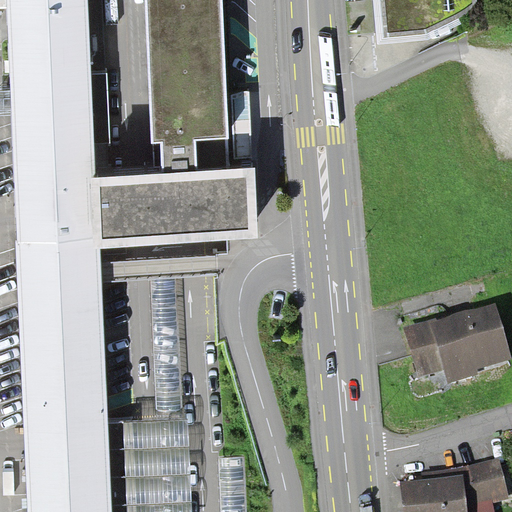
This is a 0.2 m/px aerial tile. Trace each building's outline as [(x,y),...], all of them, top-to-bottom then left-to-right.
[(93,175),(86,0),(9,0),(20,246),(96,243),(93,175)] [(221,0),(145,0),(152,141),(162,141),(163,172),(196,170),(195,139),(228,138),(221,0)] [(423,34),(470,12),(469,0),(379,0),(382,37),(423,34)] [(251,93),(231,93),(232,139),(252,138),(251,93)] [(93,175),(96,243),(256,234),(252,167),(196,170),(163,172),(93,175)] [(109,511),(96,243),(20,246),(31,511),(109,511)] [(511,357),(495,303),(437,320),(436,318),(405,327),(419,376),(444,368),(448,383),(478,374),(477,369),(511,357)] [(510,499),(499,461),(423,472),(423,479),(439,478),(463,476),(466,504),(467,511),(494,511),(493,503),(510,499)] [(467,511),(466,504),(463,476),(423,479),(401,481),(404,511),(467,511)]
